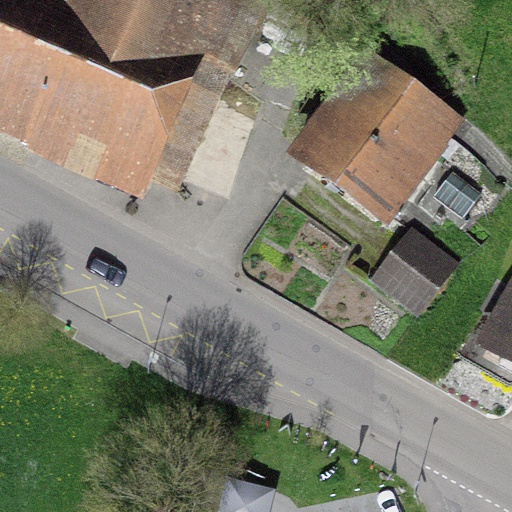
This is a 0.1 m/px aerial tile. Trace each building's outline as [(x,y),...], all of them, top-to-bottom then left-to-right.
[(0,0),(0,110),(152,176),(175,186),(223,71),(252,0),(0,0)] [(369,73),(302,167),(386,226),(432,165),(448,142),(457,149),(476,124),(485,132),(497,115),(461,89),(454,98),(359,28),(341,52),(369,73)] [(477,198),(448,177),(430,202),(459,223),(477,198)] [(413,314),(448,269),(409,239),(374,285),(413,314)] [(511,301),(483,350),(511,367),(511,301)]
